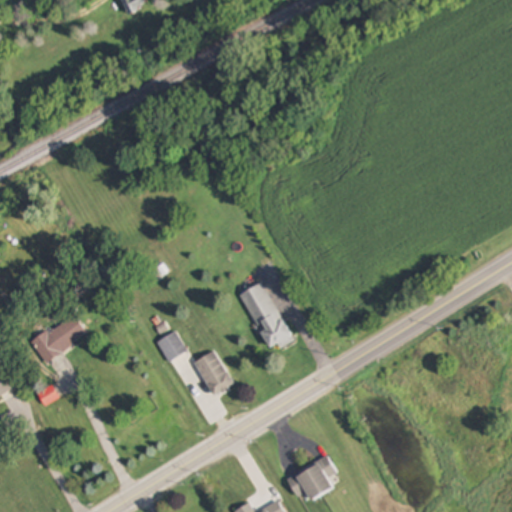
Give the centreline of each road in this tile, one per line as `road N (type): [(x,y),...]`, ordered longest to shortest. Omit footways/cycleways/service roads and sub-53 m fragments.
road 1 (secondary): [(117,511),(329,377)]
road 2 (secondary): [(329,377),(511,264)]
